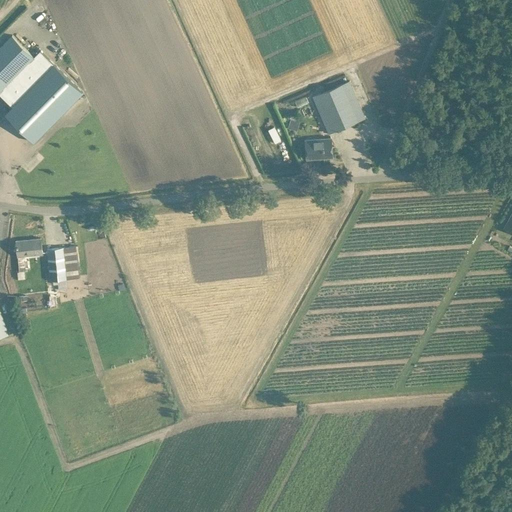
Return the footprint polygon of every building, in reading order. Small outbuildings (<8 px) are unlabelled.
[(41,14),(51,6),(47,1),(38,9),(41,14)] [(0,94),(11,106),(5,112),(33,140),(83,91),(41,48),(34,55),(13,35),(0,47),(0,94)] [(329,133),(358,120),(366,116),(351,80),(342,83),(313,96),(329,133)] [(299,101),(302,108),(313,104),(311,97),(299,101)] [(291,119),(288,127),(297,130),(300,122),(291,119)] [(324,157),(333,156),(331,137),(306,139),(307,156),(323,155),(324,157)] [(43,253),(42,247),(41,237),(16,240),(17,250),(18,255),(43,253)] [(79,276),(77,255),(76,245),(47,248),(48,258),(51,279),(79,276)] [(0,336),(9,333),(0,306),(0,336)]
